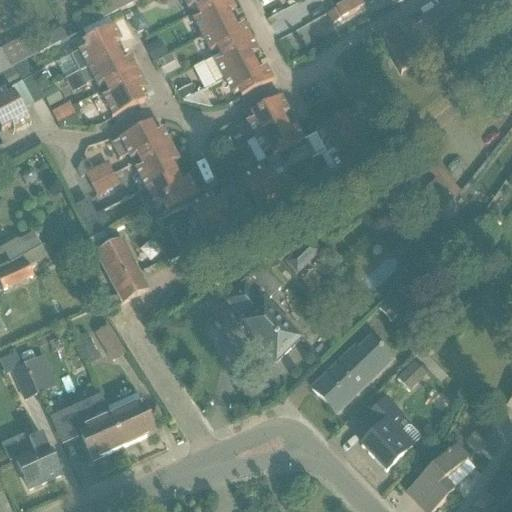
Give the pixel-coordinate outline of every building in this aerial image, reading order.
[(87,0),(100,25),(149,0),(87,0)] [(179,0),(188,17),(222,0),(179,0)] [(222,0),(188,17),(198,37),(226,22),(223,16),(231,12),(224,0),(222,0)] [(306,26),(292,0),(282,0),(272,6),(288,36),(306,26)] [(397,76),(467,40),(448,4),(378,41),(397,76)] [(339,19),(288,43),(299,66),(350,42),(339,19)] [(209,58),(245,40),(238,26),(230,29),(226,22),(198,37),(209,58)] [(70,49),(83,72),(113,56),(109,48),(115,45),(107,29),(70,49)] [(209,58),(220,81),(249,67),(245,59),(253,55),(245,40),(209,58)] [(40,46),(0,64),(0,85),(1,89),(14,82),(21,96),(29,93),(40,117),(61,107),(43,71),(50,67),(40,46)] [(96,97),(133,77),(123,60),(117,63),(113,56),(83,72),(96,97)] [(232,104),(268,86),(260,69),(253,73),(249,67),(220,81),(232,104)] [(176,78),(183,92),(200,84),(194,70),(176,78)] [(96,97),(109,120),(139,104),(133,95),(140,91),(133,77),(96,97)] [(196,109),(215,107),(213,90),(194,92),(196,109)] [(8,137),(25,128),(4,91),(0,93),(0,132),(4,130),(8,137)] [(242,117),(254,140),(280,127),(276,119),(284,115),(277,100),(242,117)] [(67,117),(71,129),(89,124),(86,112),(67,117)] [(322,158),(354,140),(342,117),(309,134),(322,158)] [(123,168),(164,147),(156,133),(149,137),(143,126),(110,144),(123,168)] [(265,162),(299,145),(292,130),(283,134),(280,127),(254,140),(265,162)] [(333,180),(366,162),(354,140),(322,158),(333,180)] [(123,168),(137,195),(171,177),(167,168),(173,165),(164,147),(123,168)] [(252,218),(279,203),(260,170),(234,185),(252,218)] [(152,221),(192,199),(183,182),(176,186),(171,177),(137,195),(152,221)] [(201,246),(227,231),(208,198),(182,213),(201,246)] [(102,239),(66,259),(73,273),(93,261),(115,302),(97,312),(102,321),(147,297),(120,246),(110,252),(102,239)] [(173,249),(180,259),(192,251),(185,241),(173,249)] [(57,248),(22,249),(22,271),(57,270),(57,248)] [(13,282),(19,302),(50,293),(44,273),(13,282)] [(261,273),(225,307),(244,327),(238,332),(252,346),(249,349),(258,358),(261,356),(274,370),(297,347),(262,311),(280,294),(261,273)] [(409,286),(377,315),(389,328),(421,298),(409,286)] [(104,331),(93,337),(95,339),(94,340),(111,367),(123,359),(104,331)] [(86,339),(74,345),(86,371),(98,366),(86,339)] [(353,351),(308,395),(335,424),(394,367),(369,341),(356,354),(353,351)] [(415,366),(428,379),(439,391),(446,384),(430,367),(440,357),(432,348),(422,358),(420,357),(413,364),(415,366)] [(23,372),(36,402),(56,393),(42,362),(34,366),(30,357),(19,362),(23,372)] [(9,377),(20,373),(14,359),(0,365),(0,370),(6,382),(11,380),(9,377)] [(428,379),(415,366),(395,385),(408,399),(428,379)] [(23,372),(20,373),(9,377),(11,380),(24,407),(36,402),(23,372)] [(135,400),(104,414),(122,453),(153,440),(139,408),(135,400)] [(122,453),(104,414),(99,401),(47,424),(60,452),(79,443),(90,471),(123,455),(122,453)] [(511,402),(503,416),(511,421),(511,402)] [(374,439),(357,452),(385,482),(414,454),(411,452),(418,446),(418,443),(409,433),(406,433),(399,439),(392,431),(402,422),(384,403),(361,425),(374,439)] [(32,458),(14,466),(28,496),(59,482),(40,441),(27,447),(32,458)] [(456,450),(404,501),(414,511),(440,511),(454,499),(452,496),(473,476),(465,467),(468,463),(456,450)] [(511,484),(500,476),(485,497),(499,507),(511,488),(511,484)] [(482,499),(473,511),(487,511),(492,506),(482,499)]
